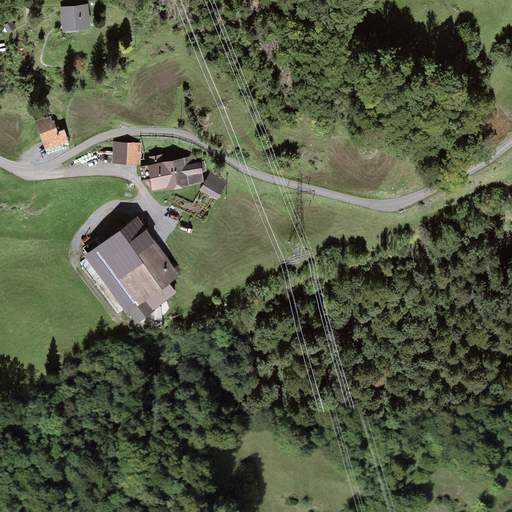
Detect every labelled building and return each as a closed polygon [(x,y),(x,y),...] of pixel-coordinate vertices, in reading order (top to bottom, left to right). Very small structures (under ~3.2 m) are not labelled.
[(87,23),(86,5),(73,6),(74,9),(63,10),(65,25),(87,23)] [(11,21),(5,25),(8,31),(14,26),(11,21)] [(38,121),(44,136),(43,136),(47,147),(66,140),(62,129),(56,132),(50,116),(38,121)] [(138,159),(139,144),(116,143),(115,158),(138,159)] [(150,175),(152,186),(177,181),(174,160),(164,162),(163,156),(151,158),(152,162),(148,163),(148,166),(141,167),(143,176),(150,175)] [(201,170),(205,169),(204,161),(199,162),(198,156),(174,160),(177,181),(202,177),(201,170)] [(212,173),(202,189),(217,198),(227,182),(212,173)] [(149,235),(117,258),(146,297),(178,273),(149,235)] [(137,319),(152,308),(143,295),(127,306),(137,319)]
